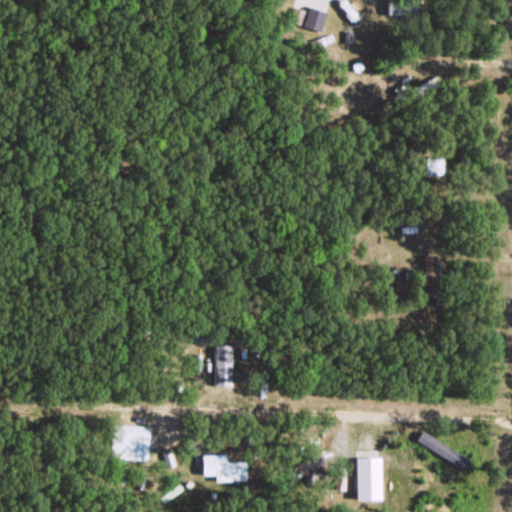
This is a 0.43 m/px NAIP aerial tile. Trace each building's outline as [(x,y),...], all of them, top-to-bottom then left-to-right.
[(336,0),(349,21),(358,15),(348,0),(336,0)] [(324,13),(307,6),(301,24),(317,30),(324,13)] [(406,96),(440,87),(437,77),(404,86),(406,96)] [(442,174),(442,155),(424,155),(424,174),(442,174)] [(423,254),(423,281),(433,281),(433,254),(423,254)] [(147,453),(148,424),(110,423),(109,451),(147,453)] [(200,453),(200,475),(244,474),(244,460),(224,461),(224,453),(200,453)]
